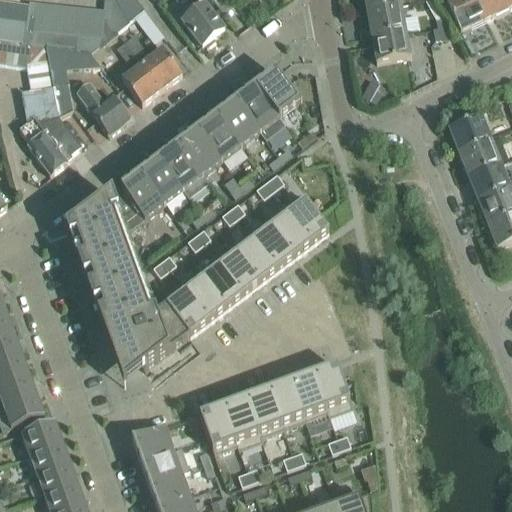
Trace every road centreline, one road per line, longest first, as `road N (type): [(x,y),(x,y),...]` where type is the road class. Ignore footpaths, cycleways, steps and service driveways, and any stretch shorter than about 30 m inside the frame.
road 1 (residential): [(14,239),(304,21),(323,16)]
road 2 (residential): [(91,449),(324,309)]
road 3 (residential): [(91,449),(14,239)]
road 4 (residential): [(484,306),(406,113)]
